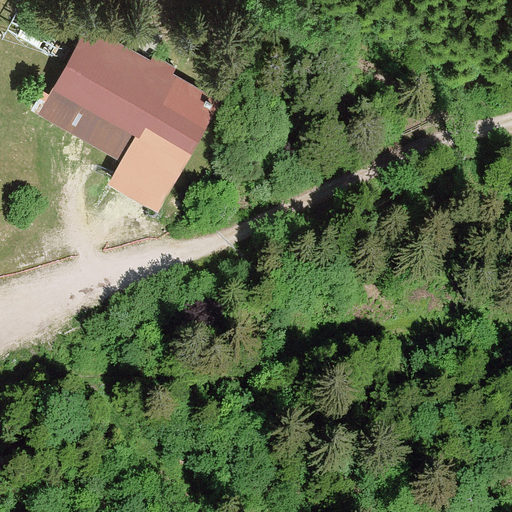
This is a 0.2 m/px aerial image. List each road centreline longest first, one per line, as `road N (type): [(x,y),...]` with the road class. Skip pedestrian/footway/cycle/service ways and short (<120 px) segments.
road 1 (track): [(511,125),(379,170),(211,248),(90,277),(28,304),(0,327)]
road 2 (track): [(211,0),(384,80),(480,135),(511,141)]
